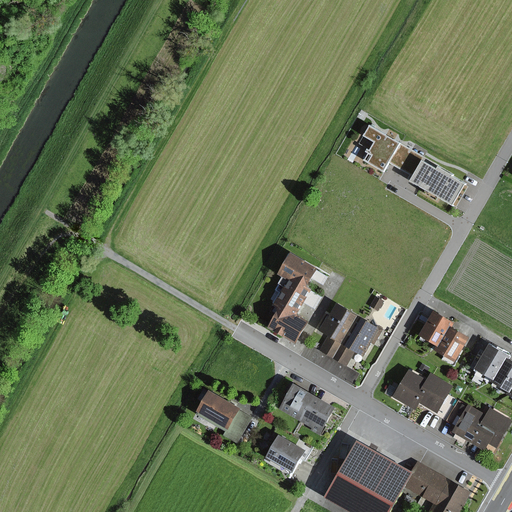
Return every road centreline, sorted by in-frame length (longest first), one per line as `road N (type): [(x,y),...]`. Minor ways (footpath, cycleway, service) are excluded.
road 1 (track): [(243,333),(89,237),(55,237)]
road 2 (residential): [(422,293),(511,143)]
road 3 (residential): [(511,488),(360,401)]
road 4 (residential): [(360,401),(243,333)]
road 5 (residential): [(360,401),(422,293)]
